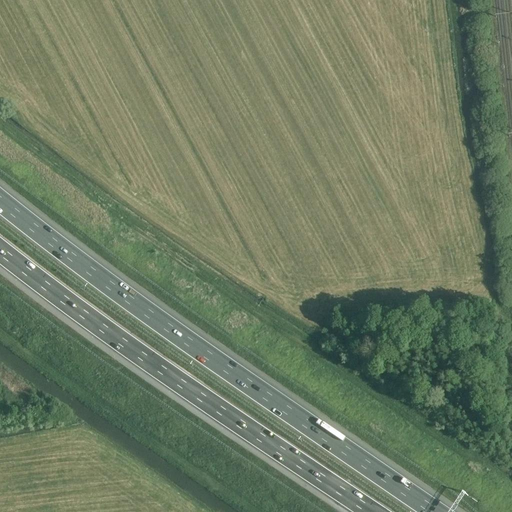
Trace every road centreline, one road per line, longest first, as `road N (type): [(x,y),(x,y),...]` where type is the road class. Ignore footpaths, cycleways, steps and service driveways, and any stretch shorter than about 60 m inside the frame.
road 1 (motorway): [(435,511),(0,201)]
road 2 (motorway): [(0,253),(368,511)]
